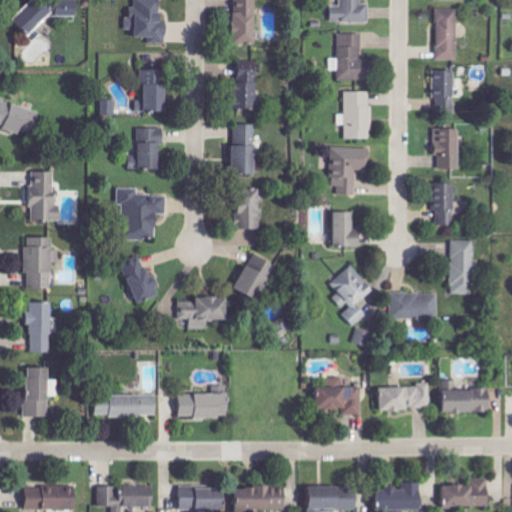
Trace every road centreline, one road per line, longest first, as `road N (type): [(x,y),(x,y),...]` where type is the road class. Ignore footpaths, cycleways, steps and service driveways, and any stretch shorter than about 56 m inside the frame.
road 1 (residential): [(511,447),(0,452)]
road 2 (residential): [(399,0),(398,249)]
road 3 (residential): [(195,0),(195,247)]
